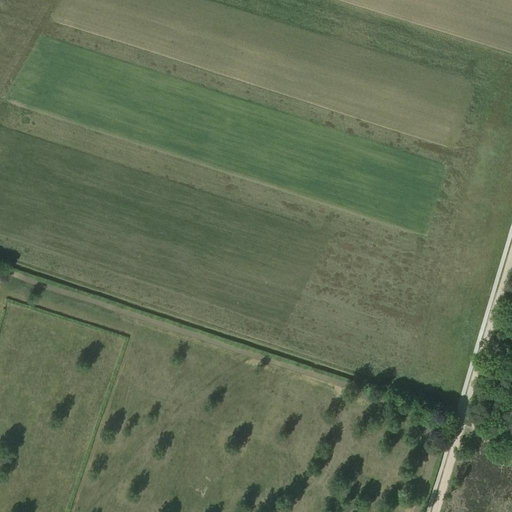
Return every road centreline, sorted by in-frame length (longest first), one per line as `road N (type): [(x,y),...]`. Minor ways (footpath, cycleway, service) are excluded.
road 1 (track): [(0,258),(457,411)]
road 2 (track): [(511,254),(461,420)]
